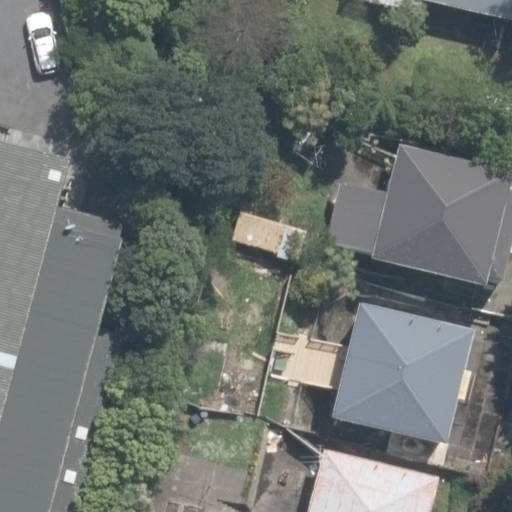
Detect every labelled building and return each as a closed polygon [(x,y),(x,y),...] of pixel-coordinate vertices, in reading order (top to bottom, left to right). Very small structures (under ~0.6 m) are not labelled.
[(511,0),(357,0),(420,14),(423,4),(511,24),(511,0)] [(70,163),(0,144),(0,511),(78,511),(128,334),(99,323),(125,236),(54,221),(70,163)] [(369,261),(483,288),(484,280),(500,284),(511,233),(511,188),(507,187),(510,173),(396,145),(384,194),(339,183),(324,244),(371,255),(369,261)] [(232,242),(296,261),(304,233),(241,214),(232,242)] [(331,420),(442,446),(470,333),(357,308),(331,420)] [(224,398),(256,407),(266,372),(232,363),(224,398)] [(306,511),(426,511),(436,480),(321,453),(306,511)]
